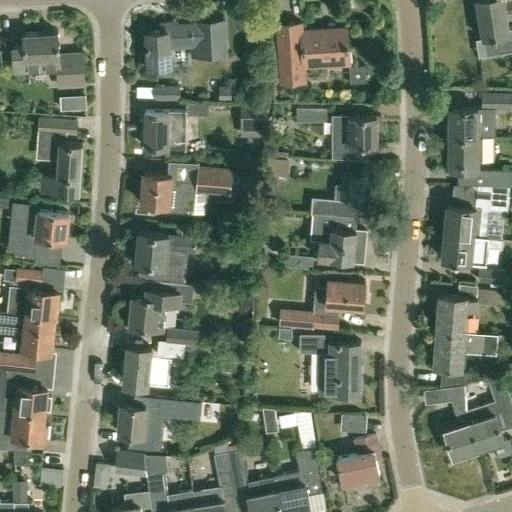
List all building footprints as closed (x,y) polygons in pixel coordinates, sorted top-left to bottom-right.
[(511,0),(479,0),(485,35),(489,35),(492,52),(511,48),(511,26),(510,26),(509,18),(511,17),(511,0)] [(195,18),(195,21),(162,23),(163,29),(149,30),(150,65),(171,64),(170,45),(190,44),(191,56),(228,54),(226,17),(195,18)] [(278,22),(280,48),(280,60),(281,81),(306,80),(305,64),(350,61),(348,24),(302,27),(303,29),(294,30),(293,21),(278,22)] [(14,67),(59,64),(60,83),(86,81),(84,50),(61,51),(59,29),(25,31),(25,43),(13,44),(14,67)] [(0,47),(11,46),(10,36),(0,37),(0,47)] [(349,61),(350,78),(366,77),(365,60),(349,61)] [(154,97),(181,98),(179,83),(154,83),(154,97)] [(448,118),(448,131),(451,131),(451,133),(479,133),(479,134),(488,134),(495,134),(495,107),(511,107),(511,91),(482,90),(482,106),(480,106),(480,105),(452,105),(452,119),(448,118)] [(85,93),(72,94),(73,106),(86,105),(85,93)] [(269,103),(242,102),(241,134),(268,134),(269,103)] [(297,105),(297,119),(327,119),(327,106),(297,105)] [(143,132),(143,140),(146,141),(146,144),(187,144),(188,112),(187,108),(146,108),(146,130),(143,132)] [(382,123),(382,113),(336,112),(336,155),(366,156),(366,141),(378,142),(378,123),(382,123)] [(60,153),(59,173),(47,172),(46,186),(58,187),(58,188),(80,189),(83,141),(67,140),(67,129),(77,130),(78,118),(40,115),(38,151),(60,153)] [(451,133),(451,171),(458,171),(477,171),(478,171),(479,167),(479,160),(488,160),(488,134),(479,134),(479,133),(451,133)] [(291,156),(267,154),(266,170),(290,172),(291,156)] [(174,172),(169,171),(169,172),(146,170),(144,186),(142,187),(141,193),(143,196),(143,199),(161,201),(160,207),(194,211),(195,187),(229,190),(232,168),(200,165),(198,180),(173,177),(174,172)] [(511,167),(488,167),(488,184),(509,185),(511,184),(511,167)] [(353,170),(351,197),(313,193),(311,210),(314,210),(313,211),(357,215),(358,202),(373,204),(376,172),(353,170)] [(258,195),(259,173),(246,172),(245,194),(258,195)] [(449,202),(446,231),(485,235),(487,235),(490,206),(507,207),(509,185),(488,184),(481,183),(479,200),(466,198),(465,203),(449,202)] [(9,193),(0,191),(0,203),(8,204),(9,193)] [(67,238),(70,210),(41,207),(41,201),(14,198),(12,216),(25,218),(23,236),(19,236),(16,239),(14,252),(35,255),(36,248),(52,249),(53,236),(67,238)] [(317,255),(355,258),(364,259),(367,228),(355,226),(357,215),(313,211),(311,236),(319,237),(317,255)] [(167,264),(167,262),(169,246),(196,249),(197,235),(140,229),(137,261),(165,264),(167,264)] [(446,231),(444,257),(446,257),(446,262),(455,263),(455,258),(472,260),(485,262),(487,245),(502,240),(503,237),(488,236),(488,235),(487,235),(485,235),(446,231)] [(265,249),(258,249),(257,261),(269,261),(269,254),(265,249)] [(313,254),(285,252),(284,263),(312,266),(313,254)] [(491,283),(495,283),(511,285),(511,276),(511,274),(507,274),(508,268),(481,265),(480,278),(492,279),(491,283)] [(15,280),(13,280),(13,283),(10,283),(7,308),(55,313),(56,313),(58,314),(60,288),(41,286),(42,279),(44,280),(45,269),(16,266),(15,280)] [(314,324),(314,322),(338,324),(339,311),(337,311),(338,302),(365,304),(367,279),(329,276),(328,285),(316,284),(314,310),(282,308),(281,322),(314,324)] [(171,282),(149,280),(148,286),(148,294),(134,292),(131,322),(164,325),(166,302),(180,303),(181,300),(192,301),(193,285),(171,282)] [(504,288),(479,286),(468,286),(467,293),(441,291),(438,327),(464,329),(466,305),(477,306),(478,299),(503,301),(504,288)] [(0,348),(0,365),(34,369),(36,346),(52,348),(56,313),(55,313),(7,308),(7,309),(3,309),(0,308),(0,328),(26,331),(24,345),(25,345),(25,351),(0,348)] [(199,328),(169,324),(167,338),(187,341),(197,341),(199,328)] [(292,326),(279,325),(278,336),(292,337),(292,326)] [(461,366),(463,349),(497,352),(499,332),(464,329),(438,327),(435,364),(461,366)] [(361,390),(362,339),(339,338),(338,340),(331,340),(331,349),(325,349),(325,331),(301,330),(300,348),(321,348),(321,389),(361,390)] [(159,347),(158,352),(183,356),(185,355),(187,341),(167,338),(160,337),(159,345),(159,347)] [(129,342),(125,382),(148,384),(149,376),(150,376),(160,377),(162,360),(162,359),(151,358),(152,347),(152,346),(153,345),(129,342)] [(47,395),(48,384),(34,382),(35,370),(34,369),(0,365),(0,404),(46,409),(50,410),(52,396),(47,395)] [(464,381),(465,370),(442,368),(441,386),(464,381)] [(483,403),(467,408),(479,445),(505,437),(502,428),(511,424),(511,392),(506,377),(506,378),(504,373),(489,375),(497,398),(483,403)] [(459,414),(435,422),(439,434),(447,432),(454,453),(479,445),(467,408),(466,408),(464,381),(441,386),(443,399),(453,397),(459,414)] [(223,413),(224,401),(152,393),(151,403),(147,403),(147,402),(123,400),(120,430),(144,433),(146,415),(170,417),(171,408),(223,413)] [(20,448),(22,434),(47,437),(49,419),(45,419),(46,409),(0,404),(0,415),(2,415),(2,420),(0,421),(0,431),(3,435),(9,435),(7,447),(20,448)] [(275,407),(262,406),(263,409),(266,430),(266,431),(278,429),(275,407)] [(375,450),(380,449),(376,432),(356,436),(359,450),(338,455),(344,480),(380,471),(375,450)] [(300,437),(303,452),(297,454),(300,468),(274,474),(282,511),(297,511),(313,509),(307,479),(306,480),(305,478),(317,475),(312,452),(316,451),(313,434),(300,437)] [(146,467),(144,451),(117,447),(116,463),(146,467)] [(240,508),(252,506),(253,511),(282,511),(274,474),(248,479),(246,479),(241,447),(229,449),(232,466),(240,508)] [(95,472),(108,473),(109,463),(97,461),(95,472)] [(228,511),(228,510),(240,508),(232,466),(217,469),(220,484),(194,488),(196,500),(197,503),(197,511),(228,511)] [(168,502),(165,470),(148,472),(152,504),(167,503),(168,502)] [(29,511),(29,499),(27,499),(27,478),(15,479),(15,498),(15,511),(44,511),(29,511)] [(142,511),(141,505),(151,504),(149,487),(124,490),(125,503),(112,505),(113,511),(142,511)] [(181,500),(168,502),(167,503),(168,511),(197,511),(197,503),(196,500),(194,488),(194,487),(179,489),(181,500)] [(0,511),(15,511),(15,498),(1,499),(1,494),(0,494),(0,511)]
